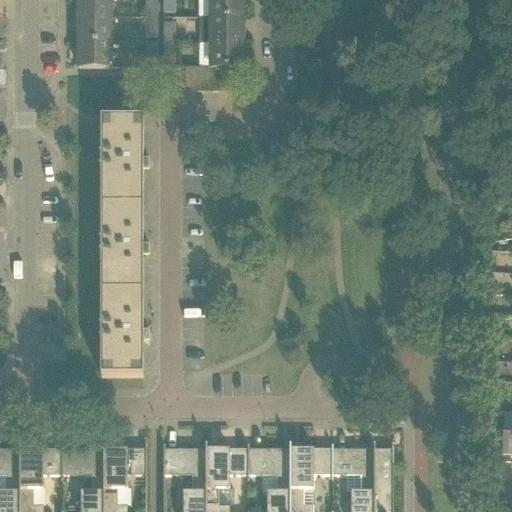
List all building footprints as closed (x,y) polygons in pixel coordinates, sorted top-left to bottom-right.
[(110,0),(78,0),(79,19),(110,19),(110,0)] [(146,0),(147,18),(152,18),(152,22),(158,22),(157,0),(146,0)] [(175,14),(174,0),(163,0),(164,14),(175,14)] [(210,0),(211,18),(242,18),(242,0),(210,0)] [(152,18),(147,18),(147,40),(158,40),(158,22),(152,22),(152,18)] [(211,18),(211,43),(242,43),(242,18),(211,18)] [(79,19),(79,44),(110,44),(110,19),(79,19)] [(169,47),(175,47),(175,25),(164,25),(164,43),(169,43),(169,47)] [(169,43),(164,43),(164,65),(175,65),(175,47),(169,47),(169,43)] [(211,43),(210,70),(234,70),(242,70),(242,43),(211,43)] [(79,44),(79,70),(110,70),(110,44),(79,44)] [(158,70),(158,65),(158,45),(147,45),(147,70),(158,70)] [(198,70),(186,70),(186,93),(198,93),(198,70)] [(198,70),(198,93),(210,93),(210,70),(198,70)] [(234,70),(210,70),(210,93),(234,93),(234,70)] [(101,121),(101,207),(143,207),(143,170),(149,169),(149,159),(143,159),(143,121),(101,121)] [(101,207),(101,293),(143,293),(143,255),(149,255),(149,245),(143,245),(143,207),(101,207)] [(143,293),(101,293),(101,379),(143,379),(143,341),(149,341),(149,331),(143,331),(143,293)] [(502,457),(502,464),(510,464),(510,458),(511,458),(511,418),(504,418),(503,424),(502,457)] [(0,477),(7,478),(7,494),(0,494),(0,511),(19,511),(20,451),(0,451),(0,477)] [(20,451),(19,511),(42,511),(43,508),(33,508),(33,492),(43,492),(43,478),(62,478),(62,455),(43,455),(43,451),(20,451)] [(75,451),(75,455),(62,455),(62,478),(91,478),(91,494),(81,494),(80,511),(103,511),(103,451),(75,451)] [(104,451),(103,451),(103,511),(126,511),(127,508),(117,508),(117,492),(127,492),(127,478),(146,478),(146,451),(104,451)] [(163,455),(163,478),(193,478),(193,494),(183,494),(182,511),(205,511),(206,451),(178,451),(178,455),(163,455)] [(206,451),(205,511),(228,511),(229,508),(219,508),(219,492),(229,492),(229,478),(248,478),(248,455),(229,455),(229,451),(206,451)] [(261,455),(248,455),(248,478),(277,478),(277,494),(267,494),(266,511),(289,511),(290,451),(261,451),(261,455)] [(290,451),(289,511),(312,511),(313,508),(303,508),(303,492),(313,492),(313,478),(332,478),(332,455),(313,455),(313,451),(290,451)] [(346,455),(332,455),(332,478),(361,478),(361,494),(351,494),(350,511),(393,511),(393,451),(346,451),(346,455)]
